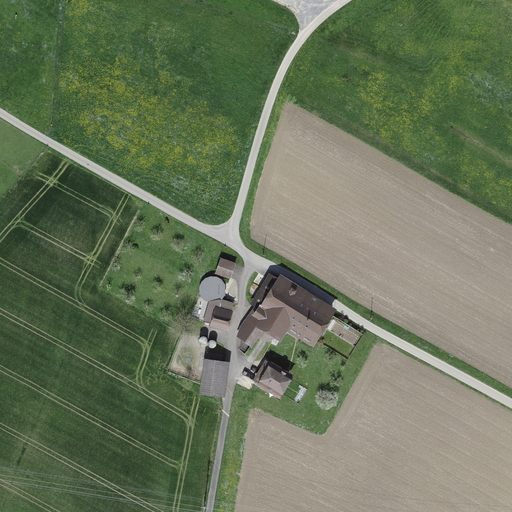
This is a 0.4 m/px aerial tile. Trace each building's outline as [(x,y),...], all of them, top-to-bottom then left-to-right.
[(85,199),(94,181),(46,159),(37,177),(85,199)] [(220,259),(214,275),(229,280),(235,264),(220,259)] [(236,338),(252,348),(262,333),(279,344),(287,333),(312,349),(336,312),(280,276),(256,313),(251,310),(240,328),(236,338)] [(216,307),(212,325),(227,328),(231,310),(216,307)] [(226,363),(204,361),(200,393),(222,396),(226,363)] [(257,387),(281,400),(291,381),(268,368),(257,387)]
